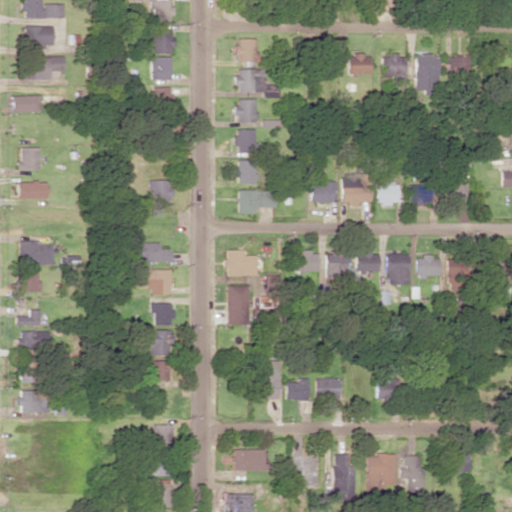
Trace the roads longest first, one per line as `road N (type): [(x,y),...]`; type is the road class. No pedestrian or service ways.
road 1 (residential): [(200,511),(202,0)]
road 2 (residential): [(511,431),(201,427)]
road 3 (residential): [(511,224),(202,227)]
road 4 (residential): [(511,27),(202,27)]
